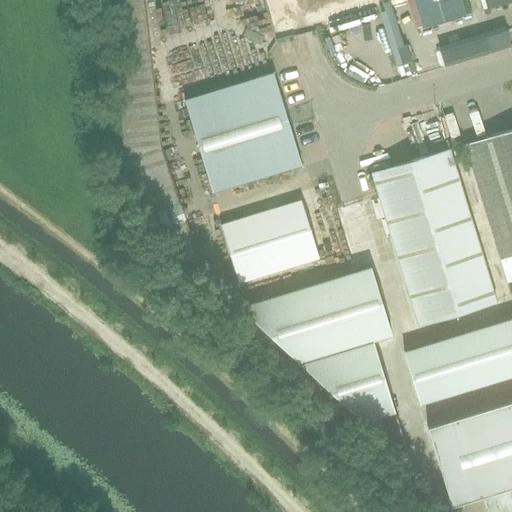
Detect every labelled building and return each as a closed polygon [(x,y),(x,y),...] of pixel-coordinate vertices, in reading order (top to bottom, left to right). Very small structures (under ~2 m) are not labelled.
[(280,0),(281,1),(284,0),(301,0),(307,18),(368,0),(280,0)] [(414,0),(423,27),(465,15),(460,0),(414,0)] [(273,72),(184,99),(212,192),(301,164),(273,72)] [(511,128),(464,143),(499,259),(511,255),(511,128)] [(449,148),(372,171),(371,172),(418,326),(496,302),(449,148)] [(221,225),(238,282),(318,258),(301,200),(221,225)] [(391,342),(369,271),(234,311),(389,455),(405,451),(372,348),(391,342)] [(511,318),(404,352),(420,404),(511,375),(511,318)] [(511,400),(427,426),(449,499),(511,480),(511,400)] [(483,496),(487,511),(511,511),(511,480),(449,499),(451,506),(483,496)]
